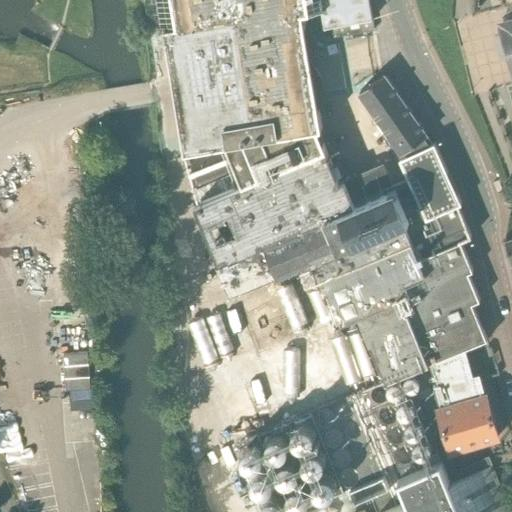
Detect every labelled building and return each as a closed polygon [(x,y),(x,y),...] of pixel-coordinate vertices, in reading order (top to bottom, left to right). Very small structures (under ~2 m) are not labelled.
[(511,17),(510,17),(502,19),(507,37),(508,36),(511,52),(511,56),(511,58),(511,17)] [(371,227),(429,363),(437,384),(434,385),(439,404),(436,405),(449,451),(499,437),(481,378),(464,383),(462,376),(466,374),(458,352),(488,340),(473,303),(481,300),(469,272),(474,271),(462,242),(472,237),(459,204),(462,204),(457,194),(458,194),(448,170),(448,171),(435,143),(431,144),(426,137),(427,135),(384,75),(360,93),(403,155),(402,159),(405,167),(394,173),(348,191),(238,241),(253,276),(371,227)] [(303,98),(216,131),(236,183),(247,180),(322,151),(303,98)] [(195,199),(212,245),(241,234),(231,208),(254,199),(247,180),(236,183),(195,199)] [(0,257),(9,255),(5,240),(0,241),(0,257)] [(0,328),(0,351),(28,350),(27,333),(7,334),(7,328),(0,328)] [(508,511),(486,456),(475,461),(476,465),(452,475),(442,451),(398,469),(408,492),(358,511),(508,511)]
